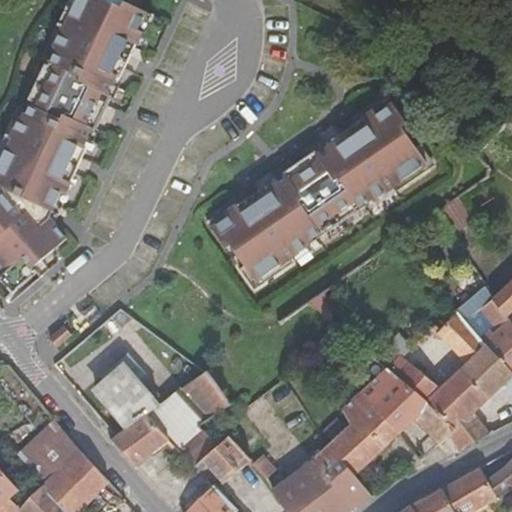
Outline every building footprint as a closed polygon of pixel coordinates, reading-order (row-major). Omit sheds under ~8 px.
[(66,239),(49,219),(61,194),(64,196),(87,149),(82,147),(91,128),(96,130),(112,96),(107,94),(116,76),(121,78),(143,33),(138,31),(147,12),(123,0),(121,0),(77,0),(55,47),(60,49),(50,68),(45,66),(29,99),(35,102),(26,119),(21,117),(0,159),(0,273),(15,292),(38,272),(33,267),(66,239)] [(229,217),(212,229),(226,249),(231,245),(257,282),(310,245),(307,240),(323,229),(326,233),(358,212),(354,207),(372,195),(375,200),(427,164),(402,127),(408,124),(393,103),(377,114),(374,109),(362,118),(363,118),(332,139),(336,144),(319,156),(316,151),(284,173),(287,177),(271,189),(267,184),(226,213),(229,217)] [(511,133),(511,130),(488,136),(495,160),(511,155),(511,133)] [(458,201),(438,215),(451,237),(473,222),(458,201)] [(511,280),(493,299),(507,319),(511,314),(511,280)] [(511,374),(511,326),(507,319),(493,299),(486,288),(456,312),(466,323),(480,312),(496,331),(493,334),(489,330),(479,339),(483,343),(511,374)] [(315,327),(327,318),(309,302),(273,327),(255,340),(272,363),(273,365),(293,352),(289,346),(315,327)] [(399,357),(386,370),(430,408),(456,431),(474,414),(505,384),(511,397),(511,374),(483,343),(479,339),(466,323),(456,312),(455,315),(438,334),(465,365),(439,388),(402,359),(399,357)] [(333,324),(327,318),(315,327),(323,335),(333,324)] [(350,338),(335,325),(316,347),(329,359),(350,338)] [(51,339),(58,347),(72,336),(65,327),(51,339)] [(398,334),(372,358),(386,370),(399,357),(402,359),(412,349),(398,334)] [(272,363),(255,340),(206,374),(227,403),(262,379),(257,373),(272,363)] [(147,416),(159,407),(139,382),(144,378),(146,377),(129,356),(106,375),(112,382),(98,394),(127,430),(147,416)] [(273,365),(272,363),(257,373),(262,379),(227,403),(232,410),(266,386),(280,376),(273,365)] [(368,492),(355,476),(363,470),(413,424),(430,408),(386,370),(340,413),(351,426),(310,461),(285,480),(272,489),(288,511),(352,511),(372,498),(368,492)] [(206,374),(187,388),(208,417),(227,403),(206,374)] [(165,403),(144,378),(139,382),(159,407),(165,403)] [(159,407),(147,416),(169,441),(174,446),(199,428),(197,425),(208,417),(187,388),(165,403),(159,407)] [(202,431),(232,410),(227,403),(208,417),(197,425),(199,428),(202,431)] [(413,424),(437,448),(450,437),(456,431),(430,408),(413,424)] [(491,436),(474,414),(456,431),(450,437),(460,451),(472,445),(491,436)] [(137,467),(169,441),(147,416),(127,430),(112,440),(137,467)] [(55,420),(17,456),(20,460),(71,511),(81,511),(110,483),(82,452),(70,438),(55,420)] [(202,462),(223,485),(251,461),(231,438),(219,448),(202,462)] [(264,457),(254,465),(265,478),(275,470),(264,457)] [(488,480),(481,469),(443,490),(455,511),(477,511),(493,503),(511,491),(511,459),(502,470),(488,480)] [(5,474),(0,468),(0,511),(71,511),(20,460),(5,474)] [(215,488),(189,511),(237,511),(216,490),(215,488)] [(455,511),(443,490),(432,496),(412,507),(415,511),(455,511)] [(497,511),(493,503),(477,511),(497,511)]
